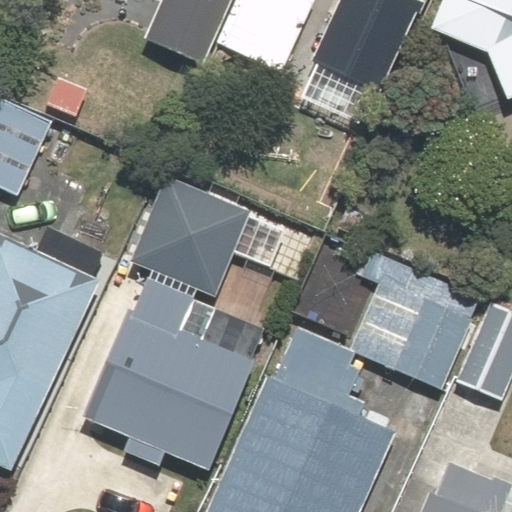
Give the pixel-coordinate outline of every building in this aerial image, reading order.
[(161,0),(139,53),(198,79),(212,48),(232,0),(161,0)] [(312,0),(232,0),(212,48),(279,78),(312,0)] [(432,0),(330,0),(301,65),(387,103),(432,0)] [(511,0),(443,0),(429,33),(488,59),(503,104),(511,108),(511,0)] [(62,123),(3,95),(0,100),(0,201),(21,211),(62,123)] [(209,187),(162,164),(124,239),(172,263),(209,187)] [(98,284),(0,241),(0,473),(13,479),(98,284)] [(480,307),(367,252),(353,280),(377,292),(346,354),(436,398),(445,378),(477,314),(480,307)] [(199,477),(251,367),(181,334),(192,310),(144,288),(133,311),(124,306),(72,416),(127,442),(120,458),(155,475),(163,459),(199,477)] [(511,381),(511,331),(477,314),(445,378),(500,405),(511,381)] [(358,425),(350,357),(291,329),(207,511),(359,511),(392,441),(358,425)] [(511,511),(511,506),(440,471),(420,511),(511,511)]
